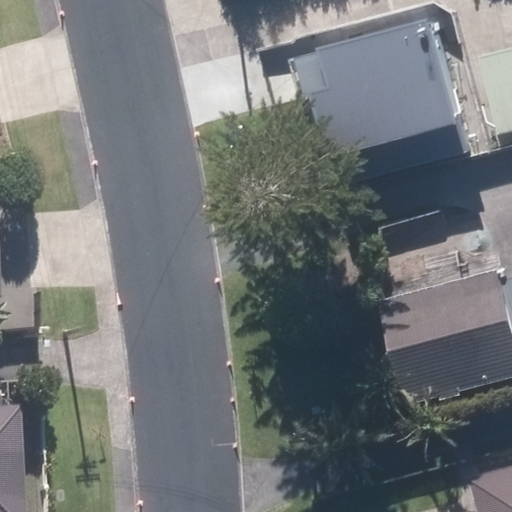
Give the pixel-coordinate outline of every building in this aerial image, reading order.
[(331,189),(468,155),(435,23),(298,58),(331,189)] [(511,41),(476,50),(497,137),(511,133),(511,41)] [(498,267),(379,297),(407,403),(511,375),(511,271),(500,274),(498,267)] [(0,411),(0,511),(10,511),(6,411),(0,411)] [(511,511),(511,462),(469,474),(478,508),(460,511),(511,511)]
